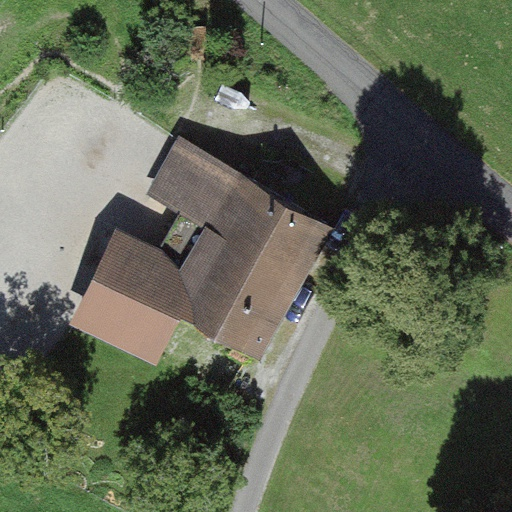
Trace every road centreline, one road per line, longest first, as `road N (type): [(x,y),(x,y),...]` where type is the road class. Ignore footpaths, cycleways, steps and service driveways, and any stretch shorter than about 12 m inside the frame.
road 1 (track): [(412,132),(292,368),(239,511)]
road 2 (residential): [(257,0),(511,214)]
